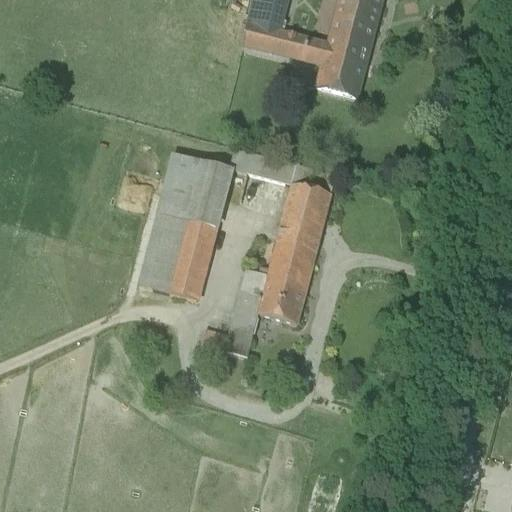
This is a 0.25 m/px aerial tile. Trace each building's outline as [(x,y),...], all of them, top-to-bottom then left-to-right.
[(286,0),(254,0),(248,28),(249,29),(277,36),(286,0)] [(322,69),(321,74),(320,74),(315,92),(355,102),(381,0),(339,0),(327,49),(322,69)] [(277,36),(249,29),(243,49),(322,69),(327,49),(277,36)] [(335,181),(233,154),(228,173),(230,174),(291,190),(292,188),(331,198),(335,181)] [(228,173),(171,159),(139,290),(197,305),(230,174),(228,173)] [(269,273),(266,285),(305,295),(331,198),(292,188),(291,190),(269,273)] [(261,277),(247,274),(237,312),(240,313),(257,318),(266,285),(269,273),(262,272),(261,277)] [(305,295),(266,285),(257,318),(258,318),(296,328),(305,295)] [(257,318),(240,313),(234,339),(252,343),(258,318),(257,318)] [(251,347),(204,335),(200,349),(247,362),(251,347)]
